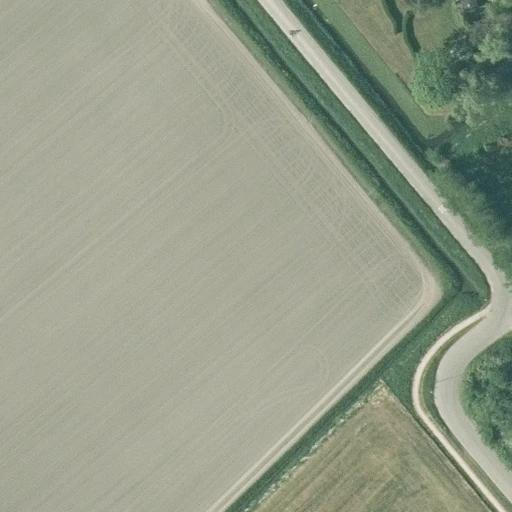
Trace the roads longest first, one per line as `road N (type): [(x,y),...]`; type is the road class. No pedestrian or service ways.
road 1 (unclassified): [(511,301),(264,0)]
road 2 (unclassified): [(511,309),(448,369),(442,391),(447,409),(511,488)]
